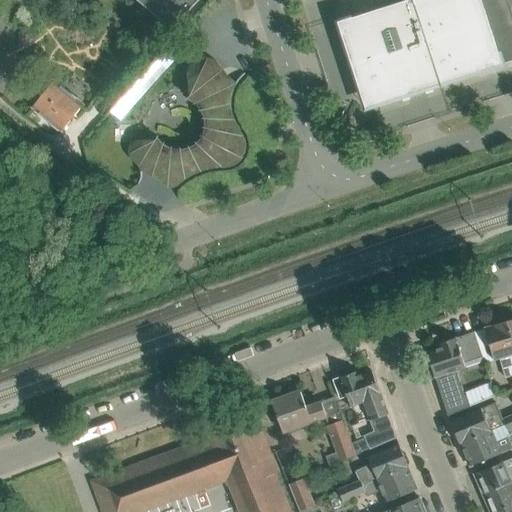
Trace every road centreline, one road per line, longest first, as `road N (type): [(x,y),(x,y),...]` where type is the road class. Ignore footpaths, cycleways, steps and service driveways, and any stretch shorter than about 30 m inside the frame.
road 1 (tertiary): [(0,463),(382,320)]
road 2 (residential): [(455,511),(382,320)]
road 3 (unclassified): [(321,192),(511,130)]
road 4 (unclassified): [(321,192),(268,0)]
road 5 (unclassified): [(179,242),(321,192)]
road 6 (tertiary): [(511,278),(382,320)]
